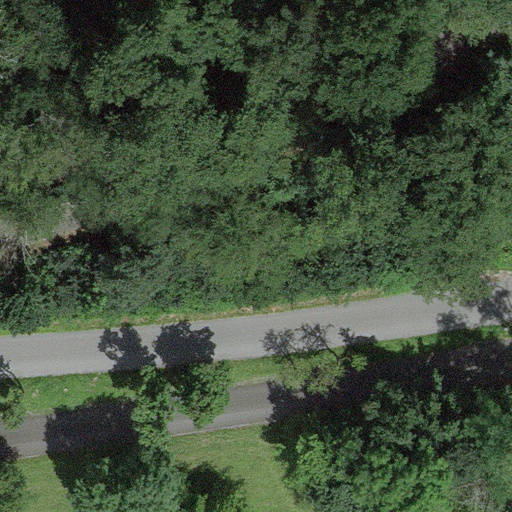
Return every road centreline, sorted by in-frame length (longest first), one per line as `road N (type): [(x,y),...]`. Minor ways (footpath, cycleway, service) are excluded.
road 1 (unclassified): [(493,0),(64,209),(0,226)]
road 2 (unclassified): [(511,305),(0,355)]
